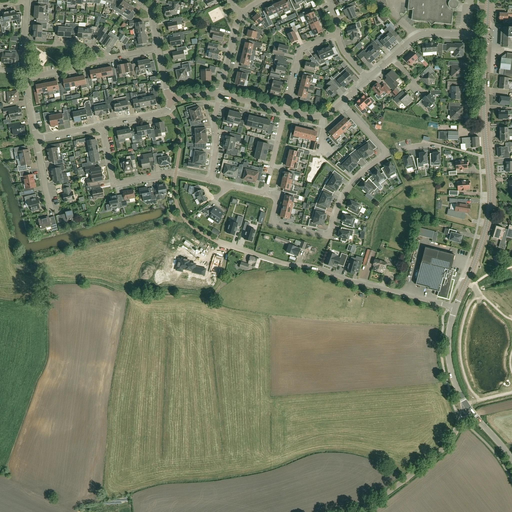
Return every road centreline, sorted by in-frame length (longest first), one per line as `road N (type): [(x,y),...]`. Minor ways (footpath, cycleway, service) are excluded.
road 1 (secondary): [(455,307),(488,217),(486,35)]
road 2 (residential): [(449,306),(224,244)]
road 3 (residential): [(388,154),(357,177),(326,235),(275,224),(276,202),(264,193)]
road 4 (residential): [(210,180),(175,173),(114,183),(103,124)]
road 5 (unclassified): [(353,511),(434,457),(468,409)]
road 6 (residential): [(367,78),(415,32),(486,35)]
